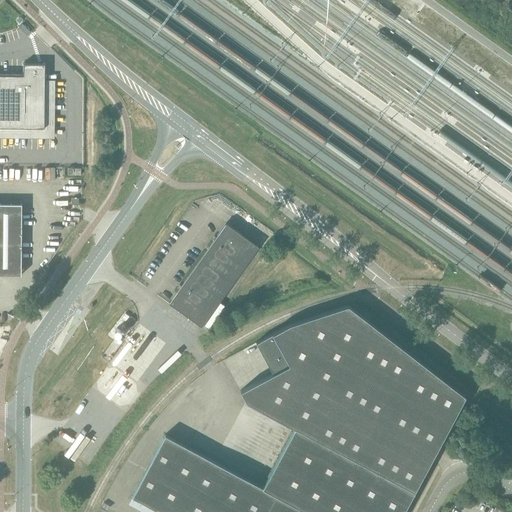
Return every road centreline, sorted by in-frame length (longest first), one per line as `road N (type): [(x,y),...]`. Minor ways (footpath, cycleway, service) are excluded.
road 1 (tertiary): [(195,143),(409,300)]
road 2 (tertiary): [(409,300),(287,195),(202,135)]
road 3 (tertiary): [(129,210),(35,342),(23,419)]
road 4 (tertiary): [(179,117),(62,23)]
road 5 (tertiary): [(62,23),(172,125)]
road 6 (tertiary): [(511,378),(409,300)]
